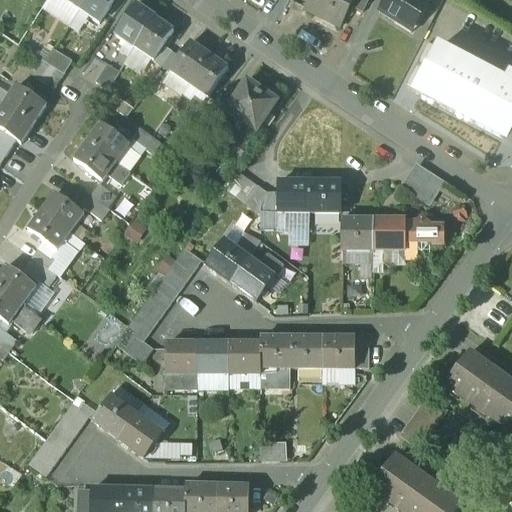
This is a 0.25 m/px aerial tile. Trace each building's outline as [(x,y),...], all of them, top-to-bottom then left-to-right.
[(89,0),(62,0),(62,1),(81,14),(89,0)] [(117,0),(89,0),(81,14),(99,26),(117,0)] [(310,0),(304,11),(340,29),(351,9),(355,0),(310,0)] [(355,0),(351,9),(362,15),(370,0),(355,0)] [(420,0),(386,0),(379,13),(396,24),(400,18),(416,28),(430,6),(420,0)] [(155,21),(137,9),(117,38),(135,51),(155,21)] [(174,34),(155,21),(135,51),(154,64),(174,34)] [(428,45),(406,86),(417,92),(417,91),(439,50),(428,45)] [(191,46),(171,75),(189,88),(209,58),(191,46)] [(507,86),(439,50),(417,91),(418,91),(416,95),(420,98),(422,93),(446,105),(444,110),(448,112),(451,108),(475,120),(473,124),(477,127),(479,123),(506,136),(511,123),(511,78),(507,86)] [(209,58),(189,88),(208,101),(228,72),(209,58)] [(97,60),(88,78),(111,90),(120,71),(97,60)] [(64,77),(42,62),(32,77),(54,91),(64,77)] [(261,94),(248,85),(228,114),(245,126),(257,134),(277,105),(276,104),(277,100),(276,96),(274,93),(271,92),(267,91),(264,92),(261,94)] [(46,108),(16,90),(4,108),(34,127),(46,108)] [(216,106),(202,126),(208,131),(223,111),(216,106)] [(4,108),(0,114),(0,133),(17,144),(21,146),(34,127),(4,108)] [(245,126),(227,152),(239,160),(257,134),(245,126)] [(130,148),(101,127),(88,145),(116,166),(130,148)] [(17,144),(0,133),(0,152),(8,157),(17,144)] [(150,153),(153,156),(162,146),(149,134),(109,178),(119,188),(150,153)] [(116,166),(88,145),(74,163),(103,184),(116,166)] [(432,206),(444,181),(412,166),(400,192),(432,206)] [(248,183),(239,176),(226,194),(236,200),(248,183)] [(248,183),(236,200),(245,207),(257,189),(248,183)] [(85,209),(103,221),(118,197),(100,185),(85,209)] [(342,185),(311,186),(311,217),(341,216),(342,185)] [(311,186),(279,186),(278,195),(278,217),(311,217),(311,186)] [(257,189),(245,207),(259,217),(266,195),(257,189)] [(83,216),(54,195),(41,214),(70,235),(83,216)] [(278,195),(266,195),(259,217),(278,217),(278,195)] [(70,235),(41,214),(28,233),(57,253),(70,235)] [(421,222),(416,226),(404,226),(404,251),(417,251),(421,255),(429,247),(442,247),(442,230),(430,230),(421,222)] [(373,223),(341,224),(341,255),(373,255),(373,223)] [(404,223),(373,223),(373,255),(404,254),(404,251),(404,226),(404,223)] [(249,261),(224,243),(206,268),(232,287),(249,261)] [(49,272),(55,263),(39,251),(32,261),(49,272)] [(203,264),(185,251),(175,264),(193,277),(203,264)] [(32,261),(23,273),(47,290),(56,278),(32,261)] [(276,280),(249,261),(232,287),(258,305),(276,280)] [(61,268),(55,263),(49,272),(55,277),(61,268)] [(193,277),(175,264),(168,274),(187,286),(193,277)] [(36,289),(7,268),(0,277),(0,291),(22,308),(36,289)] [(187,286),(168,274),(162,283),(180,295),(187,286)] [(180,295),(162,283),(155,293),(173,305),(180,295)] [(22,308),(0,291),(0,319),(9,326),(13,321),(22,308)] [(173,305),(155,293),(148,302),(166,314),(173,305)] [(166,314),(148,302),(141,311),(160,323),(166,314)] [(41,322),(22,308),(13,321),(32,335),(41,322)] [(160,323),(141,311),(134,321),(153,333),(160,323)] [(127,334),(143,346),(153,333),(134,321),(127,334)] [(17,343),(0,330),(0,348),(8,354),(17,343)] [(143,346),(127,334),(116,349),(142,368),(154,353),(143,346)] [(292,340),(261,340),(261,346),(261,372),(290,372),(292,372),(292,340)] [(324,340),(292,340),(292,372),(323,372),(324,340)] [(355,340),(324,340),(323,372),(354,372),(354,347),(355,340)] [(198,346),(167,347),(167,377),(178,377),(198,377),(198,346)] [(229,346),(198,346),(198,377),(229,377),(229,346)] [(261,346),(229,346),(229,377),(261,377),(261,372),(261,346)] [(369,347),(354,347),(354,372),(368,372),(369,347)] [(8,354),(0,348),(0,364),(1,365),(8,354)] [(511,435),(511,386),(469,355),(445,388),(511,436),(511,435)] [(290,392),(290,372),(261,372),(261,377),(261,392),(290,392)] [(178,377),(167,377),(167,390),(178,390),(178,377)] [(198,377),(178,377),(178,390),(198,390),(198,377)] [(137,417),(111,399),(93,424),(119,442),(137,417)] [(426,399),(399,437),(419,451),(446,413),(426,399)] [(90,420),(73,407),(63,420),(81,432),(90,420)] [(163,436),(137,417),(119,442),(145,461),(163,436)] [(81,432),(63,420),(57,429),(74,442),(81,432)] [(74,442),(57,429),(50,438),(68,451),(74,442)] [(68,451),(50,438),(43,447),(61,460),(68,451)] [(157,460),(181,460),(181,445),(157,445),(157,460)] [(262,463),(287,461),(286,445),(261,446),(262,463)] [(61,460),(43,447),(36,457),(54,470),(61,460)] [(54,470),(36,457),(29,467),(47,479),(54,470)] [(457,511),(461,507),(393,459),(370,491),(399,511),(457,511)] [(216,511),(217,489),(187,488),(187,494),(186,511),(216,511)] [(248,511),(249,489),(217,489),(216,511),(248,511)] [(123,511),(124,492),(91,492),(91,496),(90,511),(123,511)] [(154,511),(155,493),(124,492),(123,511),(154,511)] [(186,511),(187,494),(155,493),(154,511),(186,511)] [(90,511),(91,496),(79,496),(78,511),(90,511)] [(364,511),(352,503),(345,511),(364,511)]
